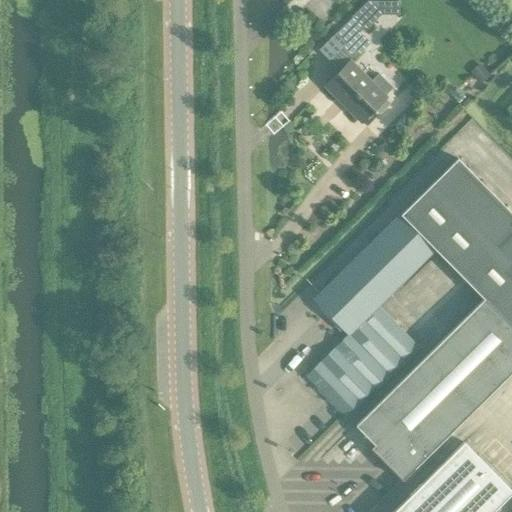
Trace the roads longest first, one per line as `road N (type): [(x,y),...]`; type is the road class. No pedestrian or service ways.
road 1 (unclassified): [(278,511),(245,342),(240,0)]
road 2 (secondary): [(198,511),(184,415),(176,0)]
road 3 (track): [(68,511),(56,0)]
